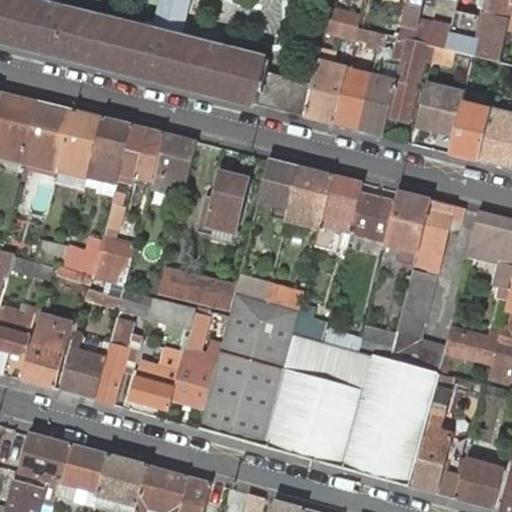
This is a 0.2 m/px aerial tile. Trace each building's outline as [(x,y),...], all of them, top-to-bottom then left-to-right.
[(0,0),(0,41),(36,51),(44,17),(46,6),(47,0),(36,0),(36,4),(20,0),(0,0)] [(47,0),(46,6),(70,12),(73,0),(47,0)] [(163,0),(155,34),(179,40),(188,0),(163,0)] [(409,0),(403,26),(400,38),(407,40),(427,44),(430,45),(438,48),(448,50),(453,28),(435,23),(434,29),(417,24),(423,0),(409,0)] [(457,12),(453,28),(448,50),(476,57),(502,64),(511,24),(511,19),(511,0),(490,0),(491,0),(486,20),(457,12)] [(44,17),(36,51),(144,78),(153,44),(155,34),(70,12),(46,6),(44,17)] [(257,28),(292,30),(293,9),(258,7),(257,28)] [(362,15),(332,8),(329,20),(343,23),(359,27),(362,15)] [(343,23),(329,20),(327,30),(326,34),(356,40),(359,27),(343,23)] [(383,34),(359,27),(356,40),(368,43),(367,48),(379,51),(380,45),(383,34)] [(153,44),(144,78),(259,106),(306,118),(314,85),(267,74),(267,73),(270,62),(179,40),(155,34),(153,44)] [(407,40),(400,38),(400,37),(394,58),(402,60),(407,40)] [(427,44),(407,40),(402,60),(397,80),(393,97),(391,104),(399,106),(401,100),(413,102),(427,44)] [(448,50),(438,48),(434,60),(473,70),(476,57),(448,50)] [(314,85),(306,118),(320,121),(335,125),(349,68),(335,64),(327,63),(329,53),(322,51),(319,61),(314,85)] [(349,68),(335,125),(359,131),(371,82),(373,74),(369,73),(358,70),(349,68)] [(378,76),(373,74),(371,82),(387,86),(389,78),(378,76)] [(371,82),(359,131),(383,137),(391,104),(393,97),(397,80),(389,78),(387,86),(371,82)] [(428,85),(418,126),(440,132),(457,136),(464,105),(466,99),(467,95),(468,90),(457,87),(456,92),(442,89),(428,85)] [(38,102),(2,93),(0,99),(0,146),(8,148),(26,153),(38,102)] [(74,111),(38,102),(26,153),(23,162),(30,164),(29,165),(59,173),(59,171),(61,162),(74,111)] [(457,136),(452,154),(480,161),(492,112),(464,105),(457,136)] [(511,114),(507,113),(492,110),(492,112),(480,161),(511,169),(511,114)] [(103,119),(74,111),(61,162),(59,171),(59,173),(56,183),(85,190),(88,178),(103,119)] [(133,126),(103,119),(88,178),(93,179),(117,185),(118,181),(119,176),(133,126)] [(149,130),(133,126),(119,176),(136,180),(149,130)] [(165,134),(149,130),(136,180),(137,180),(152,184),(152,183),(165,134)] [(197,142),(165,134),(152,183),(157,184),(156,190),(174,195),(177,189),(184,191),(197,142)] [(0,146),(0,159),(22,165),(23,162),(26,153),(8,148),(0,146)] [(300,168),(270,160),(260,201),(274,204),(271,217),(286,221),(289,208),(300,168)] [(334,176),(300,168),(289,208),(318,215),(314,228),(320,230),(321,226),(334,176)] [(249,178),(220,171),(213,198),(207,196),(198,232),(234,241),(235,233),(249,178)] [(363,184),(334,176),(321,226),(327,227),(329,219),(345,223),(343,231),(351,233),(361,194),(363,184)] [(125,195),(115,192),(112,202),(119,203),(118,205),(122,206),(125,195)] [(397,203),(387,242),(386,244),(400,248),(397,261),(415,266),(416,262),(418,253),(432,201),(400,193),(397,203)] [(397,203),(361,194),(351,233),(387,242),(397,203)] [(455,206),(432,201),(418,253),(416,262),(431,266),(429,273),(436,274),(437,268),(439,268),(451,220),(462,223),(466,209),(455,206)] [(91,275),(91,277),(125,286),(136,245),(130,244),(117,240),(124,209),(124,208),(118,207),(118,205),(119,203),(112,202),(110,209),(101,241),(91,275)] [(511,220),(480,213),(472,246),(468,259),(496,266),(492,286),(511,291),(511,290),(511,220)] [(70,247),(63,270),(80,275),(81,272),(91,275),(101,241),(91,239),(87,251),(70,247)] [(42,240),(36,262),(54,267),(63,270),(70,247),(42,240)] [(15,258),(15,256),(0,252),(0,292),(4,276),(9,278),(11,271),(15,258)] [(53,268),(15,258),(11,271),(49,281),(53,268)] [(237,286),(164,269),(160,281),(157,294),(230,312),(235,293),(237,286)] [(414,269),(396,334),(391,353),(391,355),(440,369),(445,350),(446,347),(422,340),(439,277),(414,269)] [(54,289),(82,297),(86,282),(57,274),(54,289)] [(269,284),(240,276),(237,286),(235,293),(264,302),(269,284)] [(157,294),(160,281),(148,278),(144,293),(157,296),(157,294)] [(109,295),(87,289),(85,299),(119,308),(122,298),(123,291),(124,289),(122,289),(111,285),(109,295)] [(119,308),(148,317),(153,299),(123,291),(122,298),(119,308)] [(264,302),(235,293),(230,312),(230,314),(229,316),(200,429),(263,447),(293,331),(294,328),(297,317),(299,311),(296,310),(275,305),(264,302)] [(278,293),(275,305),(296,310),(300,298),(278,293)] [(196,313),(197,310),(153,299),(148,317),(192,330),(196,313)] [(0,373),(3,375),(9,352),(25,357),(30,337),(38,309),(28,306),(26,312),(1,305),(0,310),(0,373)] [(42,311),(23,380),(58,389),(75,319),(42,311)] [(502,327),(498,342),(493,362),(489,377),(499,379),(503,364),(511,367),(511,311),(507,328),(502,327)] [(204,410),(218,357),(200,352),(209,317),(196,313),(192,330),(190,335),(187,349),(176,386),(172,401),(204,410)] [(327,325),(297,317),(294,328),(324,337),(327,325)] [(95,400),(113,405),(132,334),(123,331),(126,321),(116,318),(110,343),(106,358),(95,400)] [(363,338),(327,325),(324,337),(361,347),(361,345),(363,338)] [(363,338),(361,345),(391,353),(396,334),(366,326),(363,338)] [(450,330),(446,347),(445,350),(493,362),(498,342),(450,330)] [(170,410),(172,401),(176,386),(187,349),(190,335),(180,332),(169,370),(162,368),(161,370),(149,367),(145,372),(138,370),(136,376),(130,400),(170,410)] [(61,391),(95,400),(106,358),(110,343),(101,341),(97,356),(79,351),(83,336),(76,335),(72,349),(61,391)] [(285,370),(265,447),(344,469),(363,391),(372,356),(294,335),(285,370)] [(97,356),(101,341),(83,336),(79,351),(97,356)] [(439,374),(372,356),(363,391),(344,469),(410,487),(428,414),(435,389),(439,374)] [(511,367),(503,364),(499,379),(511,383),(511,367)] [(453,378),(439,374),(435,389),(428,414),(431,414),(412,488),(438,495),(444,471),(453,435),(439,431),(440,427),(442,417),(449,393),(453,378)] [(485,400),(500,404),(503,391),(489,387),(485,400)] [(72,445),(31,434),(20,472),(61,484),(61,483),(72,445)] [(110,456),(72,445),(61,483),(77,488),(83,489),(90,491),(86,505),(96,508),(99,496),(110,456)] [(149,467),(110,456),(99,496),(139,507),(149,467)] [(467,460),(456,500),(495,511),(506,471),(467,460)] [(178,511),(188,477),(149,467),(139,507),(137,511),(178,511)] [(461,475),(444,471),(438,495),(455,499),(461,475)] [(0,511),(6,511),(15,480),(0,475),(0,511)] [(204,511),(212,484),(188,477),(178,511),(204,511)] [(511,511),(511,477),(502,511),(511,511)] [(15,480),(6,511),(39,511),(46,488),(15,480)] [(262,511),(266,499),(251,494),(245,511),(262,511)] [(303,511),(304,509),(275,501),(272,511),(303,511)]
